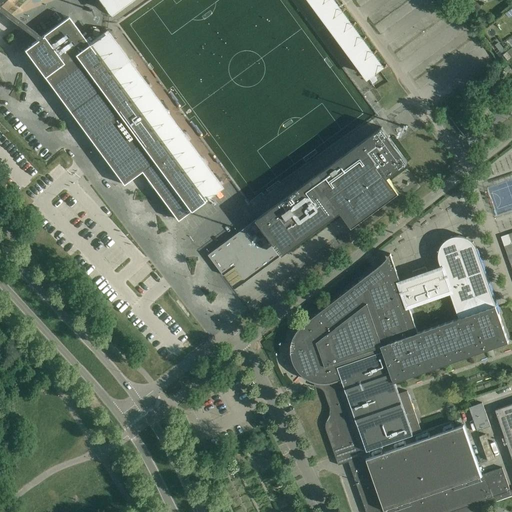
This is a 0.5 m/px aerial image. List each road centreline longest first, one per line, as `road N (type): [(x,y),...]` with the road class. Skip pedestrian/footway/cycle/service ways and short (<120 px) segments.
road 1 (residential): [(231,330),(198,307),(75,152),(51,145),(0,97)]
road 2 (secondary): [(138,402),(0,246)]
road 3 (residential): [(329,511),(231,330)]
road 4 (secondary): [(0,281),(119,416)]
road 5 (secondary): [(200,511),(138,402)]
